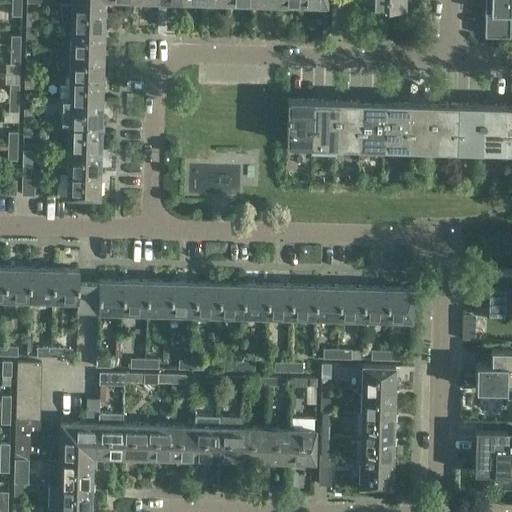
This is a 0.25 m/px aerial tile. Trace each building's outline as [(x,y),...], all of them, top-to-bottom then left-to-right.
[(356,6),(369,6),(368,0),(331,0),(331,29),(332,29),(342,29),(344,30),(344,29),(354,29),(354,30),(356,30),(356,6)] [(511,0),(491,0),(491,12),(485,11),(485,36),(509,36),(510,13),(511,13),(511,0)] [(21,16),(22,3),(12,3),(12,16),(21,16)] [(103,30),(104,6),(71,5),(60,4),(59,5),(59,15),(60,15),(60,27),(70,27),(70,29),(103,30)] [(35,12),(26,12),(25,28),(35,28),(35,12)] [(35,40),(35,28),(25,28),(25,39),(35,40)] [(103,53),(103,30),(70,29),(70,52),(103,53)] [(11,36),(11,50),(20,50),(21,37),(11,36)] [(20,64),(20,50),(11,50),(11,64),(20,64)] [(102,77),(103,53),(70,52),(69,74),(65,74),(65,77),(102,77)] [(34,60),(25,60),(24,76),(34,76),(34,60)] [(33,88),(34,76),(24,76),(24,88),(33,88)] [(101,101),(102,77),(65,77),(64,83),(59,83),(59,100),(101,101)] [(10,85),(9,98),(19,98),(19,85),(10,85)] [(19,112),(19,98),(9,98),(9,112),(19,112)] [(311,143),(312,100),(288,99),(287,141),(287,142),(287,150),(301,150),(302,143),(311,143)] [(101,125),(101,101),(59,100),(58,124),(68,124),(101,125)] [(335,151),(336,100),(312,100),(311,143),(321,143),(321,150),(335,151)] [(359,144),(360,101),(336,100),(335,151),(349,151),(350,144),(359,144)] [(383,152),(384,102),(360,101),(359,144),(369,145),(369,152),(383,152)] [(407,146),(408,102),(384,102),(383,152),(397,153),(398,145),(407,146)] [(431,153),(432,103),(408,102),(407,146),(417,146),(417,153),(431,153)] [(456,147),(457,104),(432,103),(431,153),(445,154),(446,147),(456,147)] [(480,155),(481,104),(457,104),(456,147),(466,147),(465,154),(480,155)] [(504,148),(505,105),(481,104),(480,155),(494,155),(494,148),(504,148)] [(33,109),(23,108),(23,123),(33,123),(33,109)] [(32,136),(33,123),(23,123),(23,135),(32,136)] [(100,149),(101,125),(68,124),(67,149),(100,149)] [(8,133),(8,146),(18,146),(18,133),(8,133)] [(17,161),(18,146),(8,146),(7,160),(17,161)] [(100,172),(100,149),(67,149),(67,172),(100,172)] [(32,150),(22,150),(22,165),(30,165),(30,171),(35,171),(35,170),(31,170),(32,150)] [(33,195),(35,171),(30,171),(30,165),(22,165),(21,195),(23,195),(23,194),(32,194),(32,195),(33,195)] [(99,197),(100,172),(67,172),(66,196),(69,196),(69,200),(70,200),(82,200),(83,201),(83,197),(99,197)] [(16,195),(17,182),(7,181),(7,195),(16,195)] [(29,299),(30,268),(6,267),(5,298),(29,299)] [(53,299),(54,268),(30,268),(29,299),(53,299)] [(78,300),(78,280),(78,269),(54,268),(53,299),(77,300),(78,300)] [(511,269),(488,269),(488,283),(478,283),(477,304),(487,304),(487,309),(502,309),(502,314),(511,314),(511,269)] [(122,311),(123,280),(98,279),(98,280),(87,279),(78,280),(78,300),(77,300),(77,308),(87,308),(97,309),(97,310),(98,310),(122,311)] [(146,311),(147,281),(123,280),(122,311),(146,311)] [(170,312),(171,281),(147,281),(146,311),(170,312)] [(194,313),(195,282),(171,281),(170,312),(194,313)] [(218,313),(219,283),(195,282),(194,313),(218,313)] [(242,314),(243,283),(219,283),(218,313),(242,314)] [(266,315),(267,284),(243,283),(242,314),(266,315)] [(290,315),(291,284),(267,284),(266,315),(290,315)] [(314,316),(315,285),(291,284),(290,315),(314,316)] [(338,317),(339,286),(315,285),(314,316),(338,317)] [(362,317),(363,286),(339,286),(338,317),(362,317)] [(386,318),(387,287),(363,286),(362,317),(386,318)] [(411,288),(387,287),(386,318),(411,319),(411,288)] [(17,347),(3,346),(2,355),(17,356),(17,347)] [(51,357),(51,348),(37,347),(37,356),(51,357)] [(64,348),(51,348),(51,357),(64,357),(64,348)] [(333,359),(333,349),(323,349),(322,358),(333,359)] [(349,350),(333,349),(333,359),(348,359),(349,350)] [(505,389),(506,379),(511,379),(511,349),(491,349),(490,363),(476,363),(475,388),(505,389)] [(384,361),(384,351),(369,350),(369,360),(384,361)] [(397,351),(384,351),(384,361),(397,361),(397,351)] [(110,358),(95,358),(95,367),(110,367),(110,358)] [(144,368),(144,359),(131,359),(130,368),(144,368)] [(158,360),(144,359),(144,368),(158,369),(158,360)] [(192,370),(192,361),(178,360),(178,369),(192,370)] [(11,361),(1,361),(0,376),(10,376),(11,361)] [(16,361),(16,374),(41,374),(40,374),(40,364),(41,364),(41,362),(16,361)] [(207,361),(192,361),(192,370),(206,370),(207,361)] [(239,371),(240,362),(226,361),(225,371),(239,371)] [(254,362),(240,362),(239,371),(254,372),(254,362)] [(288,373),(288,363),(274,363),(274,372),(288,373)] [(301,363),(288,363),(288,373),(301,373),(301,363)] [(322,363),(322,377),(331,377),(331,363),(322,363)] [(363,364),(362,389),(394,390),(395,365),(363,364)] [(130,382),(130,373),(100,372),(100,374),(101,374),(101,383),(100,383),(100,384),(124,385),(124,382),(130,382)] [(144,374),(130,373),(130,382),(144,382),(144,374)] [(41,375),(41,374),(16,374),(16,385),(40,386),(40,385),(40,375),(41,375)] [(172,383),(172,374),(158,374),(158,382),(172,383)] [(185,383),(186,375),(172,374),(172,383),(185,383)] [(220,384),(220,376),(206,375),(206,384),(220,384)] [(234,376),(220,376),(220,384),(233,385),(234,376)] [(268,386),(268,377),(253,377),(253,385),(268,386)] [(281,378),(268,377),(268,386),(281,386),(281,378)] [(309,387),(309,386),(309,378),(295,378),(295,386),(309,387)] [(40,387),(40,386),(16,385),(16,396),(40,397),(40,396),(39,396),(40,387)] [(393,414),(394,390),(362,389),(361,413),(393,414)] [(0,396),(0,409),(10,409),(10,396),(0,396)] [(40,398),(40,397),(16,396),(15,408),(40,408),(40,407),(39,407),(39,398),(40,398)] [(331,397),(321,397),(321,412),(330,412),(331,397)] [(87,399),(87,417),(87,422),(99,422),(99,399),(98,399),(98,400),(88,400),(88,399),(87,399)] [(40,409),(40,408),(15,408),(15,420),(40,421),(40,420),(39,420),(39,409),(40,409)] [(0,423),(9,424),(10,409),(0,409),(0,423)] [(330,425),(330,412),(321,412),(321,425),(330,425)] [(393,438),(393,414),(361,413),(360,437),(393,438)] [(290,416),(290,427),(289,460),(314,461),(315,417),(290,416)] [(97,455),(98,455),(99,422),(87,422),(87,417),(85,417),(84,421),(60,420),(60,436),(59,459),(59,460),(92,461),(92,451),(97,451),(97,455)] [(37,458),(38,435),(39,435),(39,422),(40,422),(40,421),(15,420),(14,457),(37,458)] [(122,456),(123,422),(99,422),(98,455),(122,456)] [(145,456),(146,423),(123,422),(122,456),(145,456)] [(170,457),(171,424),(146,423),(145,456),(170,457)] [(194,458),(194,424),(171,424),(170,457),(194,458)] [(218,458),(219,425),(194,424),(194,458),(218,458)] [(242,459),(243,426),(219,425),(218,458),(242,459)] [(266,459),(267,426),(243,426),(242,459),(266,459)] [(289,460),(290,427),(267,426),(266,459),(289,460)] [(473,456),(473,472),(511,473),(511,429),(482,428),(474,428),(473,456)] [(48,458),(49,436),(48,435),(48,436),(39,436),(39,435),(38,435),(37,458),(48,458)] [(59,459),(60,436),(59,436),(59,437),(50,436),(49,436),(48,458),(49,458),(59,459)] [(392,462),(393,438),(360,437),(359,461),(392,462)] [(330,439),(320,439),(320,454),(329,455),(330,439)] [(0,457),(8,457),(8,444),(0,444),(0,457)] [(329,460),(329,455),(320,454),(318,484),(331,484),(332,460),(329,460)] [(0,471),(8,472),(8,457),(0,457),(0,471)] [(91,485),(92,461),(59,460),(59,459),(49,458),(48,484),(91,485)] [(391,486),(392,462),(359,461),(359,485),(391,486)] [(23,468),(14,468),(14,483),(23,483),(23,468)] [(22,495),(23,483),(14,483),(13,495),(22,495)] [(90,509),(91,485),(48,484),(48,508),(58,508),(90,509)]
